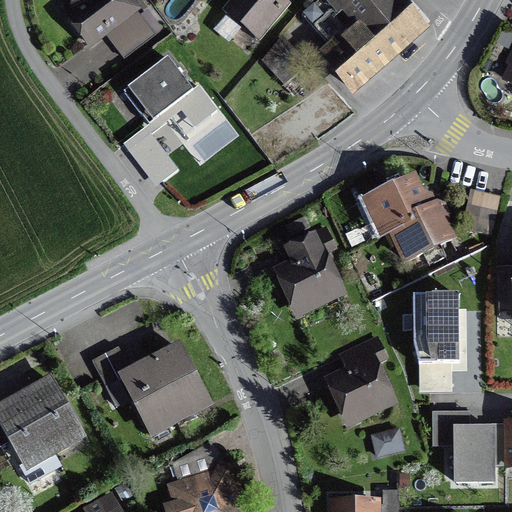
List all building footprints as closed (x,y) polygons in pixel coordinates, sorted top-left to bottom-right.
[(81,0),(80,10),(67,20),(87,46),(133,11),(125,0),(81,0)] [(284,7),(276,0),(237,0),(224,16),(225,17),(228,13),(256,37),(253,41),(254,42),(284,7)] [(352,24),(359,31),(325,62),(351,92),(421,31),(393,0),(320,0),(338,20),(337,20),(338,21),(339,20),(347,29),(352,24)] [(166,61),(122,94),(147,127),(191,94),(166,61)] [(449,223),(451,217),(446,205),(436,202),(433,196),(425,193),(423,191),(415,174),(362,200),(381,241),(389,237),(403,267),(457,242),(450,227),(449,223)] [(500,198),(470,190),(461,229),(491,236),(500,198)] [(272,270),(297,320),(348,295),(328,255),(338,250),(326,227),(313,233),(305,216),(284,227),(292,243),(283,248),(289,261),(272,270)] [(452,373),(467,372),(467,348),(467,310),(459,310),(459,296),(412,296),(413,345),(418,366),(419,394),(453,393),(452,373)] [(345,369),(324,378),(347,429),(399,406),(380,364),(389,360),(378,336),(338,354),(345,369)] [(129,369),(118,348),(92,361),(116,409),(131,401),(151,440),(214,408),(180,343),(129,369)] [(0,403),(0,426),(26,474),(87,440),(51,375),(32,386),(10,398),(0,403)] [(453,427),(471,427),(471,412),(432,412),(432,448),(453,448),(453,427)] [(511,421),(503,421),(503,425),(503,468),(503,471),(511,470),(511,421)] [(491,425),(491,427),(494,427),(495,468),(503,468),(503,425),(491,425)] [(495,468),(494,427),(491,427),(471,427),(453,427),(453,448),(453,486),(495,485),(495,468)] [(376,459),(405,452),(399,428),(370,435),(376,459)] [(409,487),(410,474),(400,473),(400,486),(409,487)] [(175,497),(177,506),(166,510),(166,511),(236,511),(227,486),(230,480),(216,474),(214,478),(179,489),(175,497)] [(398,511),(399,491),(382,491),(383,506),(381,506),(381,511),(398,511)] [(115,511),(108,499),(84,511),(115,511)] [(381,500),(329,500),(329,511),(381,511),(381,506),(381,500)]
